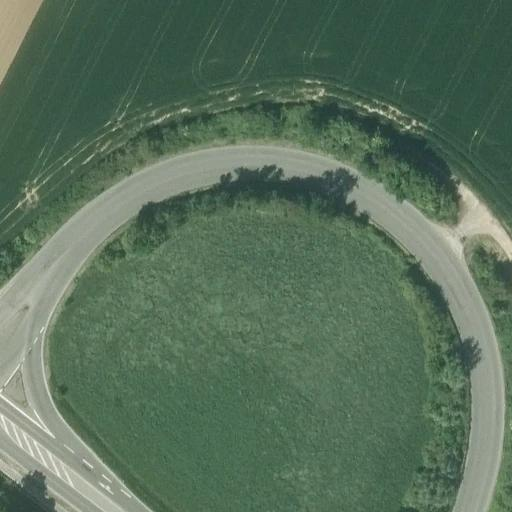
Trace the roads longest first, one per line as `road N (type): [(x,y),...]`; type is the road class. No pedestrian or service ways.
road 1 (unclassified): [(0,339),(78,239),(143,192),(233,166),(291,168),(340,182),(422,236),(476,327),(486,434),(465,511)]
road 2 (track): [(288,105),(368,123),(432,160)]
road 3 (secondary): [(120,511),(0,419)]
